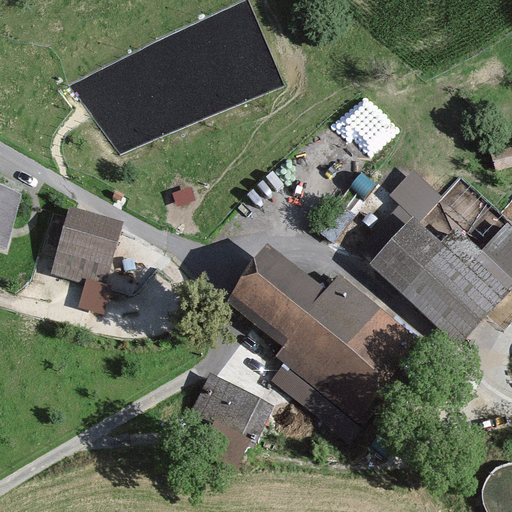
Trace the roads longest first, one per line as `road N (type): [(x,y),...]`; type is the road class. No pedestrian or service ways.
road 1 (track): [(214,257),(221,332),(213,360),(0,488)]
road 2 (track): [(214,257),(280,249),(343,266),(511,405)]
road 3 (track): [(0,148),(160,240),(214,257)]
